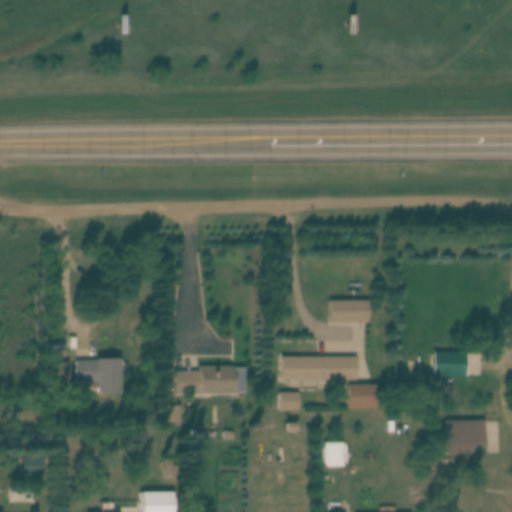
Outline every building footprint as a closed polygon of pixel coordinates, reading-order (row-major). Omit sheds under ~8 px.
[(511,286),(501,286),(501,322),(511,322),(511,286)] [(365,300),(365,322),(328,322),(328,300),(365,300)] [(432,351),(464,351),(464,377),(432,377),(432,351)] [(280,355),(355,355),(355,378),(280,378),(280,355)] [(96,380),(74,380),(74,359),(96,359),(96,357),(119,357),(119,390),(96,390),(96,380)] [(44,361),(68,361),(68,381),(44,381),(44,361)] [(173,370),(196,370),(196,365),(232,365),(232,391),(173,391),(173,370)] [(346,384),(374,384),(374,407),(346,407),(346,384)] [(278,391),(299,391),(299,410),(278,410),(278,391)] [(159,404),(178,404),(178,424),(159,424),(159,404)] [(444,420),(483,420),(483,453),(444,453),(444,420)] [(284,421),(295,421),(295,431),(284,431),(284,421)] [(223,430),(231,430),(231,438),(223,438),(223,430)] [(193,437),(193,457),(202,457),(202,437),(193,437)] [(342,466),(321,466),(321,441),(342,441),(342,466)] [(21,456),(41,456),(41,473),(21,473),(21,456)] [(140,511),(140,491),(172,491),(172,511),(140,511)]
